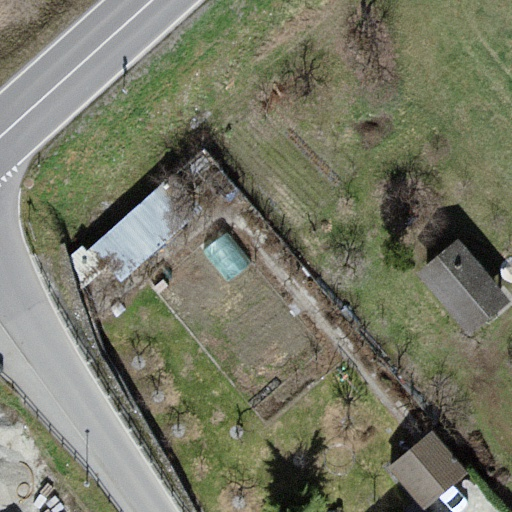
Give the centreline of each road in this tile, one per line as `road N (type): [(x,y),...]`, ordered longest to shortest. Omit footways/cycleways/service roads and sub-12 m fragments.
road 1 (residential): [(150,511),(0,287)]
road 2 (tertiary): [(150,0),(0,136)]
